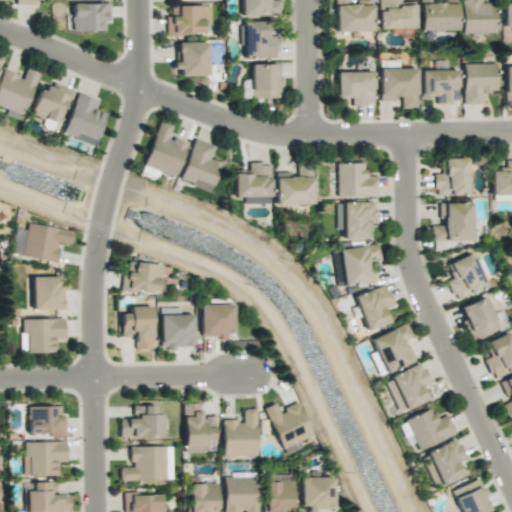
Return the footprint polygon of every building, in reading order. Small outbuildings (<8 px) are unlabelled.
[(238,0),(239,16),(279,16),(278,0),(238,0)] [(371,31),(370,0),(348,1),(348,0),(332,0),(333,32),(371,31)] [(375,0),(377,29),(414,28),(414,4),(398,4),(397,0),(375,0)] [(455,30),(454,0),(433,0),(427,0),(417,0),(418,30),(455,30)] [(459,0),(460,33),(494,33),(493,4),(480,4),(480,0),(459,0)] [(502,27),(511,26),(511,1),(501,1),(502,27)] [(108,3),(70,4),(70,31),(103,31),(103,21),(108,21),(108,3)] [(209,25),(209,5),(169,6),(169,16),(164,16),(164,35),(201,35),(201,25),(209,25)] [(266,22),(242,21),(242,58),(275,58),(276,36),(266,36),(266,22)] [(206,42),(175,42),(175,61),(173,61),(174,76),(206,76),(206,42)] [(494,63),(461,64),(461,104),(482,104),(482,92),(495,92),(494,63)] [(249,98),(280,98),(279,77),(276,77),(276,64),(248,64),(249,98)] [(511,66),(502,66),(503,105),(511,105),(511,66)] [(0,106),(22,115),(37,72),(24,68),(21,77),(1,70),(0,72),(0,106)] [(414,68),(376,69),(377,100),(399,99),(399,108),(415,108),(414,68)] [(455,69),(419,70),(419,99),(434,98),(434,104),(456,103),(455,69)] [(350,105),(372,105),(371,71),(334,72),(335,98),(350,98),(350,105)] [(37,89),(28,115),(56,124),(69,88),(48,81),(45,92),(37,89)] [(60,134),(93,146),(105,113),(92,108),(95,100),(75,93),(60,134)] [(142,166),(174,177),(185,143),(166,137),(170,126),(156,121),(142,166)] [(212,145),(192,138),(178,180),(210,191),(220,163),(208,158),(212,145)] [(465,158),(439,159),(439,174),(432,174),(432,196),(466,195),(465,158)] [(511,194),(511,160),(504,161),(503,170),(490,170),(489,194),(511,194)] [(232,174),(232,197),(242,197),(242,204),(269,204),(268,163),(247,163),(247,173),(232,174)] [(363,163),(334,163),(335,197),(375,197),(375,176),(363,176),(363,163)] [(274,205),(311,203),(310,164),(295,164),(295,173),(273,174),(274,205)] [(340,202),(341,239),(368,239),(367,224),(375,224),(374,201),(340,202)] [(429,241),(469,240),(469,202),(436,203),(437,219),(441,218),(442,226),(429,226),(429,241)] [(70,230),(25,224),(20,257),(54,262),(57,243),(68,244),(70,230)] [(337,249),(341,287),(372,283),(369,260),(378,259),(376,244),(337,249)] [(445,264),(451,278),(445,281),(453,301),(484,287),(470,253),(445,264)] [(120,273),(119,290),(162,293),(163,279),(158,279),(159,264),(126,262),(126,273),(120,273)] [(60,276),(29,276),(30,309),(60,309),(60,276)] [(363,330),(388,323),(384,308),(390,306),(384,285),(353,295),(363,330)] [(496,329),(485,297),(458,306),(463,320),(462,320),(468,339),(496,329)] [(232,332),(232,304),(199,305),(199,338),(225,337),(225,333),(232,332)] [(120,337),(133,337),(133,350),(151,349),(150,306),(128,307),(128,314),(119,314),(120,337)] [(190,314),(158,315),(159,348),(192,347),(190,314)] [(18,319),(19,353),(54,353),(53,339),(62,339),(62,318),(18,319)] [(369,338),(383,373),(413,361),(405,342),(411,339),(405,324),(369,338)] [(484,359),(490,378),(511,370),(511,342),(509,333),(482,342),(488,358),(484,359)] [(382,380),(396,413),(428,399),(421,385),(427,382),(419,363),(382,380)] [(511,375),(498,381),(507,402),(501,404),(506,418),(511,415),(511,375)] [(199,403),(181,404),(182,452),(213,452),(212,416),(199,417),(199,403)] [(299,448),(297,441),(310,436),(297,403),(277,411),(274,403),(263,407),(281,455),(299,448)] [(160,414),(154,414),(153,405),(130,406),(130,419),(118,419),(118,437),(161,436),(160,414)] [(26,407),(26,435),(64,435),(63,416),(59,416),(58,406),(26,407)] [(403,419),(417,451),(454,434),(445,415),(434,419),(429,408),(403,419)] [(220,421),(221,456),(255,456),(254,409),(240,409),(240,420),(220,421)] [(419,455),(433,489),(464,476),(458,461),(463,459),(456,440),(419,455)] [(22,476),(56,475),(56,462),(64,462),(64,441),(21,442),(22,476)] [(128,447),(128,467),(117,468),(118,481),(164,480),(163,446),(128,447)] [(262,511),(281,511),(282,511),(291,511),(290,475),(262,475),(262,511)] [(221,478),(221,511),(255,511),(255,477),(221,478)] [(333,510),(332,477),(299,478),(299,510),(333,510)] [(450,490),(459,511),(484,511),(488,510),(483,498),(485,497),(477,478),(450,490)] [(31,482),(31,491),(24,491),(24,511),(67,511),(67,494),(54,495),(53,482),(31,482)] [(214,511),(214,483),(187,484),(187,511),(214,511)] [(126,511),(159,511),(159,493),(121,494),(122,511),(126,511)]
